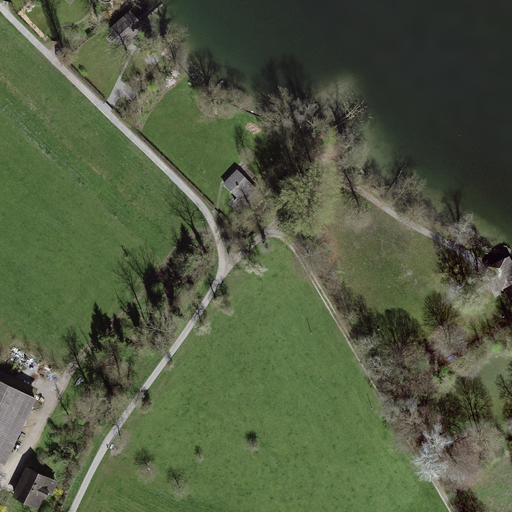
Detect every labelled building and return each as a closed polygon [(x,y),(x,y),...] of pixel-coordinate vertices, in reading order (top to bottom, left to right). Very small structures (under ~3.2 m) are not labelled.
[(124,28),(136,22),(131,14),(119,21),(124,28)] [(328,143),(306,154),(319,181),(341,171),(328,143)] [(237,170),(222,184),(241,204),(256,190),(237,170)] [(511,273),(505,256),(482,265),(491,287),(511,278),(511,273)] [(0,461),(33,388),(0,373),(0,461)] [(54,482),(28,471),(16,501),(34,509),(41,491),(49,494),(54,482)]
